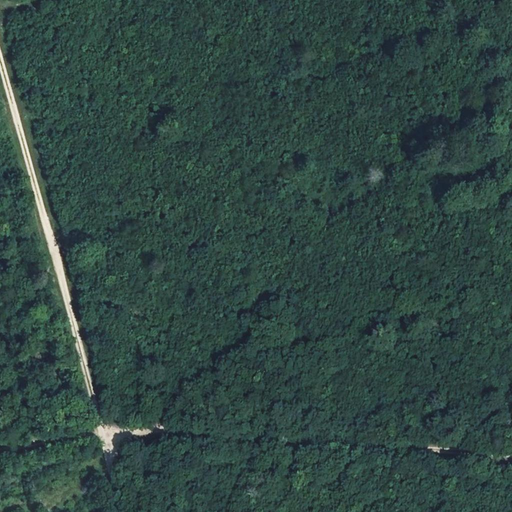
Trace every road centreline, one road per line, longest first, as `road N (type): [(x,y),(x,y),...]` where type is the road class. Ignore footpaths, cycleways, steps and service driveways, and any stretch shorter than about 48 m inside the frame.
road 1 (track): [(511,453),(101,426)]
road 2 (track): [(101,426),(0,60)]
